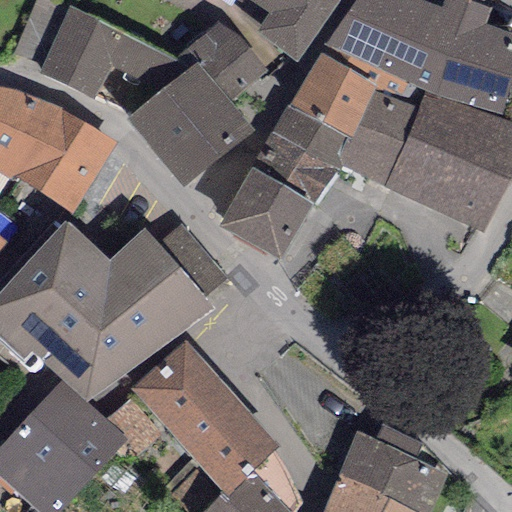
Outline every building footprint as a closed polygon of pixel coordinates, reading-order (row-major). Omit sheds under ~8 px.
[(44,70),(68,12),(70,9),(48,0),(35,0),(12,57),(44,70)] [(224,0),(236,8),(231,16),(261,37),(256,45),(294,72),(344,0),(224,0)] [(393,0),(361,0),(317,62),(376,91),(373,94),(417,113),(424,97),(499,124),(511,88),(511,45),(486,33),(491,17),(448,2),(442,18),(393,0)] [(154,57),(68,12),(44,70),(38,80),(93,106),(111,72),(164,99),(192,76),(154,57)] [(197,72),(228,109),(266,76),(239,44),(211,28),(183,56),(197,72)] [(317,62),(290,117),(348,146),(350,147),(373,94),(376,91),(317,62)] [(164,99),(126,129),(182,198),(253,140),(228,109),(197,72),(192,76),(164,99)] [(383,190),(417,113),(373,94),(350,147),(348,146),(337,169),(383,190)] [(0,180),(10,187),(13,183),(55,112),(0,95),(0,180)] [(511,181),(511,128),(499,124),(424,97),(417,113),(383,190),(381,193),(483,239),(511,181)] [(114,147),(55,112),(13,183),(72,218),(114,147)] [(290,117),(285,113),(270,139),(335,173),(337,169),(348,146),(290,117)] [(335,173),(270,139),(248,180),(313,215),(335,173)] [(313,215),(248,180),(217,236),(280,271),(313,215)] [(66,231),(0,299),(0,350),(20,370),(30,362),(58,388),(85,412),(213,318),(143,238),(108,268),(66,231)] [(277,455),(185,353),(131,400),(223,501),(227,506),(273,458),(277,455)] [(85,412),(58,388),(0,452),(0,486),(29,511),(63,511),(125,445),(85,412)] [(431,511),(447,478),(355,438),(322,511),(431,511)] [(294,511),(296,510),(273,458),(227,506),(223,501),(212,511),(294,511)]
